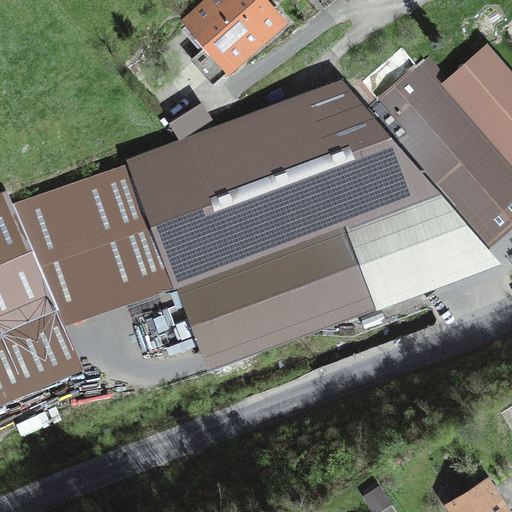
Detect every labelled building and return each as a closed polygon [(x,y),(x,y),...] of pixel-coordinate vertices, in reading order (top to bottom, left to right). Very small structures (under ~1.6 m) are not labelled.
[(153,48),(188,17),(173,0),(162,0),(134,26),(153,48)] [(191,59),(213,83),(251,50),(247,45),(281,16),(266,0),(208,0),(188,17),(210,42),(191,59)] [(511,220),(511,75),(487,46),(445,83),(424,58),(363,111),(482,246),(511,220)] [(6,190),(0,192),(0,330),(56,306),(6,190)] [(371,280),(349,220),(178,283),(204,353),(336,303),(344,326),(421,297),(410,266),(371,280)] [(456,511),(507,511),(487,481),(452,505),(456,511)]
